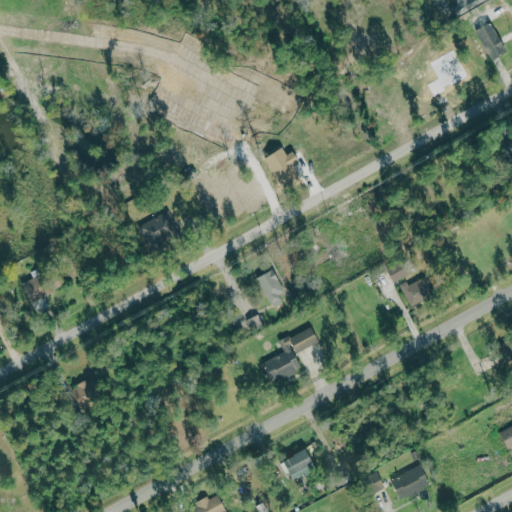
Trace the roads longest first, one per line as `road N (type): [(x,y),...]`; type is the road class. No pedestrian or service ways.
road 1 (residential): [(0,370),(511,89)]
road 2 (residential): [(105,511),(511,287)]
